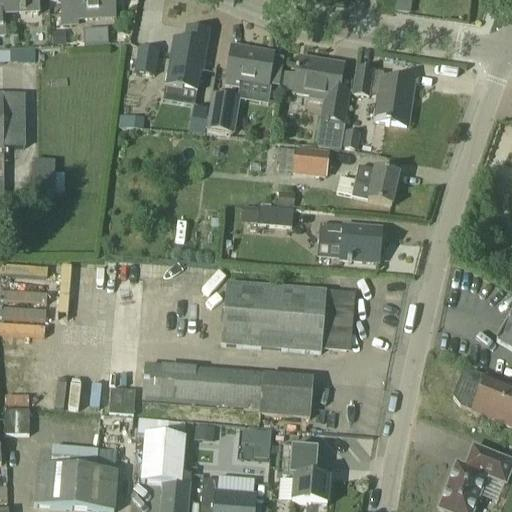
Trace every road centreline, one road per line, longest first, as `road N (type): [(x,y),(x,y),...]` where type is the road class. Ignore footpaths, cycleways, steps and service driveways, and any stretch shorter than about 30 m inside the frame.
road 1 (residential): [(384,511),(428,307),(499,50)]
road 2 (residential): [(499,50),(363,31)]
road 3 (residential): [(363,31),(240,0)]
